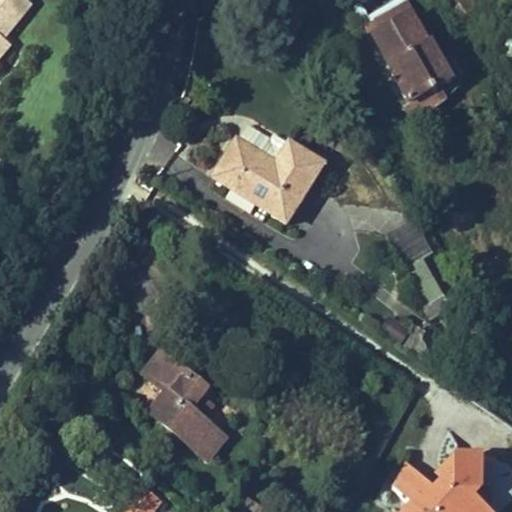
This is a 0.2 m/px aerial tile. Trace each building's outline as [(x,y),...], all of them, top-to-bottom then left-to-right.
[(0,0),(0,49),(14,34),(2,24),(22,0),(0,0)] [(390,70),(388,71),(409,109),(435,94),(439,102),(455,93),(444,75),(434,57),(433,58),(410,18),(373,39),(390,70)] [(444,75),(455,93),(461,90),(451,71),(444,75)] [(248,127),(237,144),(276,169),(289,148),(274,138),(271,142),(248,127)] [(237,144),(214,179),(286,225),(322,169),(289,148),(276,169),(237,144)] [(422,309),(441,298),(420,262),(401,273),(422,309)] [(203,394),(160,357),(148,371),(172,391),(152,415),(205,460),(220,442),(199,425),(186,414),(200,398),(203,394)] [(186,414),(199,425),(212,409),(200,398),(186,414)] [(477,511),(481,508),(475,502),(482,494),(482,462),(453,462),(453,472),(427,499),(422,494),(407,511),(405,511),(477,511)] [(403,471),(391,495),(407,511),(422,494),(425,492),(403,471)] [(124,511),(160,511),(162,510),(140,492),(124,511)] [(259,511),(245,500),(234,511),(259,511)]
